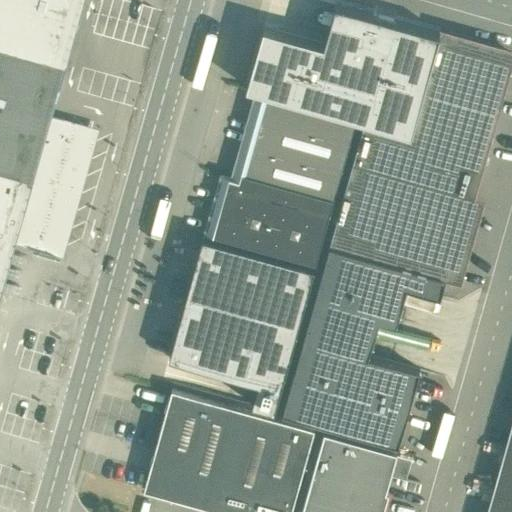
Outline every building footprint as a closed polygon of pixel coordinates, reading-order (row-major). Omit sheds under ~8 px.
[(0,0),(0,243),(4,230),(58,245),(90,132),(36,116),(68,0),(0,0)] [(325,45),(263,28),(246,86),(269,92),(356,117),(365,119),(395,127),(412,69),(424,27),(337,3),(325,45)] [(509,51),(424,27),(412,69),(395,127),(365,119),(329,244),(445,277),(509,51)] [(269,92),(268,96),(249,164),(247,164),(247,166),(238,164),(235,177),(220,173),(204,231),(315,263),(356,117),(269,92)] [(199,236),(192,234),(189,245),(196,247),(199,236)] [(314,266),(202,235),(169,356),(258,381),(252,403),(274,409),(314,266)] [(445,277),(329,244),(282,412),(398,444),(420,368),(368,353),(379,317),(396,322),(406,286),(440,295),(445,277)] [(143,488),(223,510),(228,511),(290,511),(314,427),(171,387),(143,488)] [(395,450),(324,430),(301,511),(377,511),(382,496),(395,450)] [(511,511),(511,476),(501,511),(511,511)]
